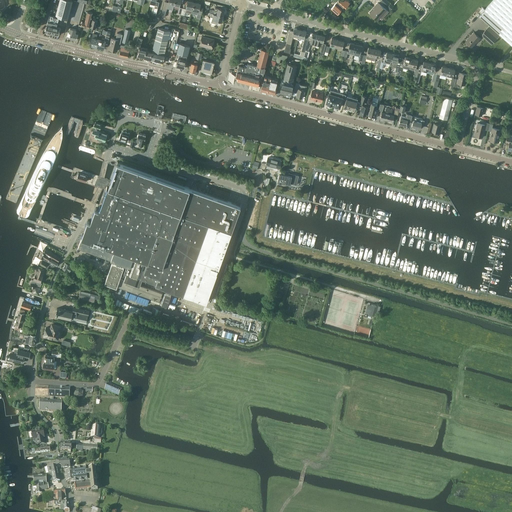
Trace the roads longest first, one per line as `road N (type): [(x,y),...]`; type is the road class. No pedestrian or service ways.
road 1 (residential): [(511,325),(248,245),(243,232),(256,177),(193,159),(156,126)]
road 2 (residential): [(33,381),(43,310),(98,190),(109,145)]
road 3 (tertiary): [(457,148),(222,84)]
road 4 (track): [(282,511),(304,469),(329,448),(334,423),(322,405),(246,369)]
road 5 (residential): [(33,381),(96,384),(127,328),(189,345),(198,332)]
road 6 (residential): [(479,64),(307,21)]
road 7 (tertiary): [(14,33),(169,74)]
road 8 (residential): [(74,511),(54,431),(33,404),(33,381)]
